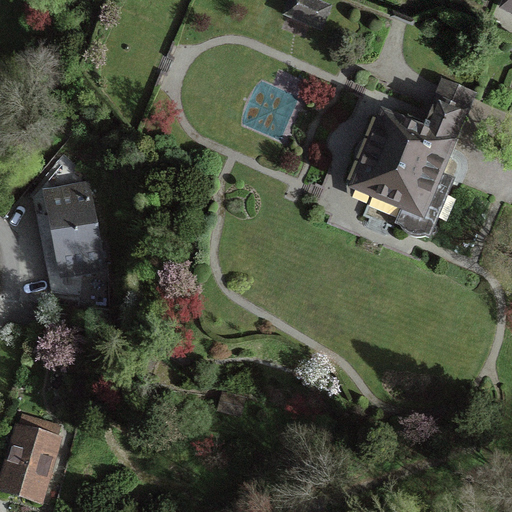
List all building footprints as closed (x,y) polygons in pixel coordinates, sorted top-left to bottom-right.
[(327,9),(305,0),(292,0),(287,14),(320,28),(327,9)] [(463,116),(464,113),(437,102),(436,105),(426,127),(409,120),(405,128),(383,119),(354,189),(403,210),(397,225),(401,227),(402,229),(404,231),(406,233),(408,235),(411,236),(413,237),(416,238),(419,238),(422,237),(425,237),(429,238),(453,181),(439,175),(463,116)] [(103,267),(87,189),(48,197),(64,275),(83,271),(103,267)] [(76,315),(46,312),(44,327),(74,330),(76,315)] [(22,418),(1,490),(39,501),(56,442),(43,438),(47,425),(22,418)]
